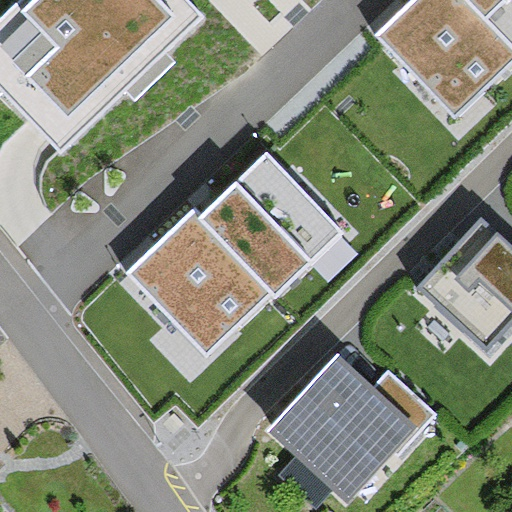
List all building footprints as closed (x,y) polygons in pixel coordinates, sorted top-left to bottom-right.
[(20,0),(0,19),(0,99),(7,94),(38,129),(61,153),(125,92),(134,101),(176,63),(167,52),(205,15),(191,0),(20,0)] [(511,0),(415,0),(411,4),(380,35),(458,115),(511,62),(511,0)] [(162,243),(131,272),(208,352),(273,290),(277,294),(341,232),(268,156),(226,196),(202,218),(195,211),(162,243)] [(415,287),(486,353),(511,326),(511,246),(505,240),(480,217),(415,287)] [(273,436),(347,507),(432,417),(391,379),(371,400),(356,386),(337,368),(273,436)]
